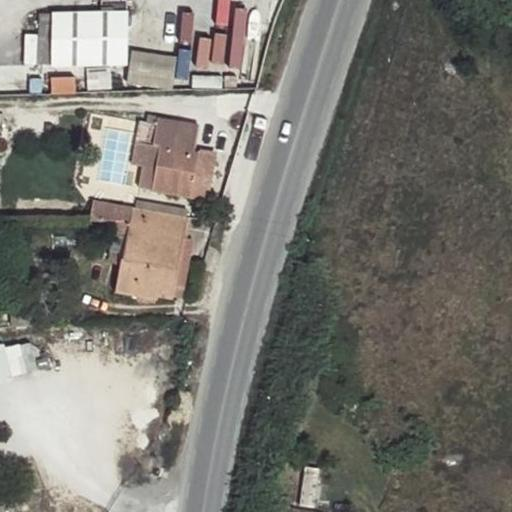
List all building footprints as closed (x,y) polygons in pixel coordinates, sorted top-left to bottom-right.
[(124,13),(40,15),(40,65),(125,63),(124,13)] [(176,58),(132,51),(128,83),(171,89),(176,58)] [(76,70),(48,70),(49,80),(75,81),(76,70)] [(138,142),(146,143),(160,146),(152,184),(152,190),(190,197),(198,154),(193,154),(198,125),(159,118),(157,126),(142,123),(138,142)] [(160,146),(146,143),(139,181),(152,184),(160,146)] [(181,239),(185,217),(133,208),(133,210),(117,210),(117,220),(131,220),(130,227),(142,230),(136,261),(124,259),(117,292),(154,298),(155,296),(171,298),(172,296),(181,239)] [(142,230),(130,227),(124,259),(136,261),(142,230)] [(192,241),(181,239),(172,296),(182,298),(192,241)] [(20,326),(42,325),(41,307),(19,308),(20,326)] [(11,309),(11,327),(20,326),(19,308),(11,309)] [(0,375),(10,373),(5,345),(0,345),(0,375)]
